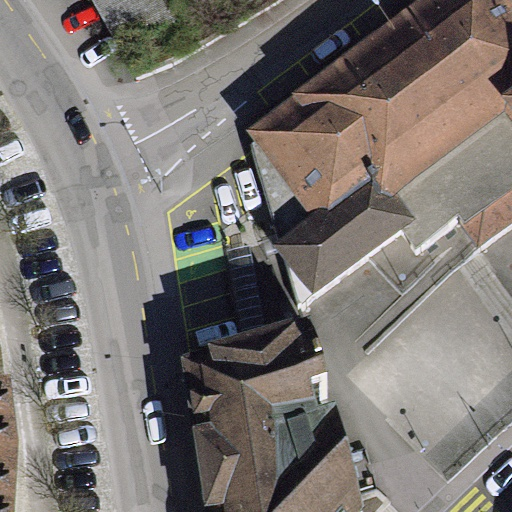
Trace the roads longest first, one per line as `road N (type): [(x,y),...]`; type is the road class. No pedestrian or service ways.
road 1 (tertiary): [(78,165),(103,243),(152,511)]
road 2 (residential): [(78,165),(183,117),(352,0)]
road 3 (tertiary): [(0,38),(78,165)]
